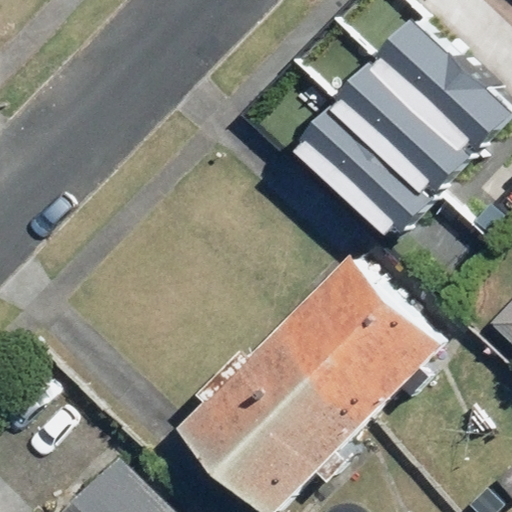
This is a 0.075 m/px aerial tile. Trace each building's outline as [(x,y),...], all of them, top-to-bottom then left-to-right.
[(511,109),(511,106),(416,18),(373,65),(471,154),(511,109)] [(471,154),(373,65),(330,111),(428,200),(471,154)] [(388,244),(428,200),(330,111),(290,154),(388,244)] [(358,254),(188,424),(276,511),(285,511),(326,471),(336,480),(357,459),(348,449),(410,387),(419,395),(438,376),(429,368),(451,347),(358,254)] [(511,308),(500,320),(511,331),(511,308)] [(180,511),(123,457),(70,511),(180,511)] [(511,472),(497,487),(511,501),(511,472)]
